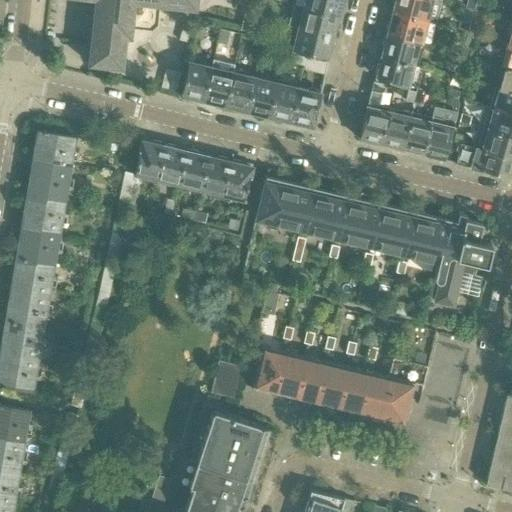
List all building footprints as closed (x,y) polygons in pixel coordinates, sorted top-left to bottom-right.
[(94,0),(88,63),(121,67),(124,36),(129,36),(133,1),(194,8),(194,0),(94,0)] [(304,0),(303,7),(337,16),(337,15),(339,7),(341,6),(342,0),(304,0)] [(394,0),(395,0),(392,12),(425,21),(432,22),(435,11),(428,10),(430,0),(394,0)] [(475,9),(482,11),(486,12),(489,4),(476,1),(475,9)] [(465,6),(460,29),(466,31),(471,8),(465,6)] [(303,7),(297,28),(333,37),(332,35),(334,34),(336,27),(334,25),(336,17),(338,16),(337,16),(303,7)] [(466,31),(477,34),(482,11),(475,9),(471,8),(466,31)] [(386,32),(386,35),(417,43),(419,43),(430,46),(436,23),(432,22),(425,21),(392,12),(389,22),(387,21),(385,31),(386,32)] [(245,13),(241,29),(241,30),(253,33),(257,16),(245,13)] [(192,27),(182,25),(178,40),(188,42),(192,27)] [(207,27),(197,25),(194,37),(201,39),(206,34),(207,27)] [(256,35),(264,38),(267,27),(259,25),(256,35)] [(333,37),(297,28),(292,49),(326,58),(328,49),(331,48),(333,40),(331,38),(333,37)] [(229,31),(219,29),(216,42),(226,44),(229,31)] [(454,52),(460,53),(466,31),(460,29),(454,52)] [(468,55),(472,56),(477,34),(466,31),(460,53),(468,55)] [(383,47),(380,56),(412,64),(417,43),(386,35),(383,36),(381,45),(383,47)] [(251,48),(261,51),(263,42),(253,37),(251,48)] [(263,42),(261,51),(271,54),(273,47),(263,42)] [(501,65),(504,66),(511,68),(511,43),(508,42),(501,65)] [(465,70),(465,69),(468,55),(460,53),(457,68),(465,70)] [(292,61),(303,65),(304,56),(294,54),(292,61)] [(304,56),(303,65),(302,68),(324,74),(327,63),(304,56)] [(419,65),(412,64),(380,56),(378,64),(376,65),(374,73),(375,75),(375,77),(407,85),(410,71),(417,73),(419,65)] [(200,100),(202,102),(210,67),(188,61),(179,95),(182,95),(183,99),(191,101),(193,98),(200,100)] [(511,68),(504,66),(499,87),(511,90),(511,68)] [(166,67),(161,85),(176,89),(181,71),(166,67)] [(222,105),(223,107),(232,72),(210,67),(202,102),(203,101),(211,102),(212,105),(220,107),(222,105)] [(469,70),(466,78),(476,81),(478,73),(469,70)] [(244,110),(245,112),(254,77),(232,72),(223,107),(225,106),(226,109),(234,110),(236,108),(244,110)] [(449,90),(458,93),(463,77),(453,75),(449,90)] [(266,116),(266,117),(275,82),(254,77),(245,112),(247,111),(255,113),(255,116),(263,118),(265,115),(266,116)] [(476,81),(466,78),(464,86),(474,89),(476,81)] [(288,121),(289,122),(298,88),(275,82),(266,117),(268,116),(270,119),(278,121),(280,119),(288,121)] [(511,90),(499,87),(493,108),(511,112),(511,90)] [(298,88),(289,122),(290,121),(298,123),(299,126),(307,128),(309,126),(312,126),(320,93),(298,88)] [(417,88),(416,92),(413,102),(421,105),(425,90),(417,88)] [(378,104),(381,93),(378,92),(371,90),(370,90),(367,102),(358,138),(367,140),(368,142),(380,145),(388,111),(389,107),(378,104)] [(406,100),(413,102),(416,92),(409,90),(406,100)] [(449,101),(453,111),(456,112),(457,110),(458,105),(457,98),(450,96),(449,101)] [(462,106),(458,121),(468,123),(474,103),(464,100),(462,106)] [(431,122),(423,155),(433,158),(435,156),(444,158),(452,128),(453,128),(454,127),(452,127),(456,112),(453,111),(434,107),(430,121),(431,122)] [(511,112),(493,108),(487,129),(511,135),(511,112)] [(393,146),(402,148),(410,117),(388,111),(380,145),(391,148),(393,146)] [(410,152),(423,155),(431,122),(430,121),(410,117),(402,148),(409,150),(410,152)] [(478,126),(472,146),(511,157),(511,135),(487,129),(478,126)] [(37,131),(21,224),(59,231),(62,216),(67,217),(67,214),(62,213),(66,190),(71,190),(72,187),(67,187),(72,152),(77,153),(78,150),(73,149),(75,136),(47,132),(47,130),(42,130),(42,131),(36,130),(36,131),(37,131)] [(141,176),(155,179),(163,144),(162,145),(161,145),(160,142),(153,141),(150,143),(141,141),(133,174),(132,177),(140,179),(141,176)] [(454,163),(459,164),(492,172),(508,176),(509,170),(511,169),(511,166),(511,157),(472,146),(465,144),(464,144),(459,142),(458,147),(455,146),(454,150),(457,151),(455,160),(454,163)] [(155,179),(177,184),(185,150),(184,151),(176,149),(175,146),(167,144),(165,146),(164,146),(163,144),(155,179)] [(177,184),(199,190),(207,155),(205,156),(198,154),(197,151),(189,149),(187,151),(186,151),(185,150),(177,184)] [(199,190),(220,195),(229,160),(227,161),(226,161),(225,158),(218,156),(216,158),(208,156),(207,155),(199,190)] [(229,160),(220,195),(244,200),(250,171),(251,167),(241,164),(240,161),(232,159),(230,162),(229,161),(229,160)] [(456,221),(276,178),(277,173),(275,173),(275,174),(267,173),(268,168),(267,168),(265,174),(255,217),(437,261),(433,276),(440,278),(435,301),(452,305),(461,269),(470,271),(472,260),(485,263),(491,239),(489,239),(489,240),(478,237),(481,222),(465,218),(466,214),(464,214),(464,215),(457,213),(456,221)] [(104,176),(109,183),(115,178),(109,171),(104,176)] [(124,172),(123,176),(102,276),(89,329),(70,405),(79,407),(82,395),(98,331),(111,278),(126,209),(132,179),(132,177),(133,174),(124,172)] [(166,199),(163,213),(171,215),(174,201),(166,199)] [(180,217),(192,220),(194,211),(182,208),(180,217)] [(194,211),(192,220),(205,223),(207,214),(194,211)] [(229,218),(227,228),(236,230),(239,220),(229,218)] [(59,231),(21,224),(0,346),(0,385),(4,386),(4,385),(32,390),(47,393),(48,389),(33,386),(34,378),(39,379),(40,375),(35,375),(40,342),(45,343),(46,339),(41,339),(42,330),(52,332),(53,327),(43,326),(45,315),(50,316),(51,313),(46,312),(51,278),(56,279),(57,276),(52,275),(56,251),(61,252),(61,249),(56,248),(59,231)] [(297,237),(294,248),(302,250),(305,238),(297,237)] [(328,256),(336,258),(338,246),(331,245),(328,256)] [(302,250),(294,248),(292,260),(299,262),(302,250)] [(362,264),(370,266),(372,254),(364,253),(362,264)] [(395,272),(403,274),(406,262),(398,260),(395,272)] [(265,288),(274,290),(276,282),(267,280),(265,288)] [(394,313),(403,315),(407,311),(397,306),(394,313)] [(256,332),(264,334),(267,322),(259,320),(256,332)] [(282,338),(290,340),(292,328),(284,326),(282,338)] [(305,331),(303,343),(311,345),(313,333),(305,331)] [(324,348),(332,350),(334,338),(327,336),(324,348)] [(345,353),(353,355),(355,343),(347,341),(345,353)] [(268,391),(273,392),(283,351),(261,345),(251,387),(259,389),(259,388),(268,390),(268,391)] [(366,358),(374,360),(376,348),(368,346),(366,358)] [(289,396),(294,397),(304,355),(283,351),(273,392),(280,394),(280,393),(289,395),(289,396)] [(310,401),(315,402),(325,360),(304,355),(294,397),(301,399),(301,398),(310,400),(310,401)] [(392,357),(387,375),(377,417),(384,418),(396,421),(404,423),(409,400),(408,400),(409,395),(410,396),(411,393),(410,393),(411,389),(412,389),(412,388),(411,388),(413,383),(413,382),(422,384),(427,365),(392,357)] [(210,392),(226,395),(235,397),(241,366),(218,360),(210,392)] [(331,406),(336,407),(346,365),(325,360),(315,402),(322,404),(323,403),(331,405),(331,406)] [(352,411),(357,412),(367,370),(346,365),(336,407),(343,409),(344,408),(352,410),(352,411)] [(373,416),(377,417),(387,375),(367,370),(357,412),(364,414),(364,413),(373,415),(373,416)] [(511,394),(506,393),(500,416),(511,418),(511,394)] [(0,511),(11,511),(15,489),(20,490),(21,486),(16,485),(20,462),(25,463),(25,460),(21,459),(26,426),(31,426),(32,423),(27,422),(29,410),(0,405),(0,404),(0,403),(0,511)] [(211,410),(210,413),(195,461),(185,458),(177,483),(190,487),(183,511),(176,509),(175,511),(158,511),(170,479),(158,475),(150,499),(142,496),(142,497),(136,511),(239,511),(267,428),(211,410)] [(76,415),(67,413),(44,504),(54,506),(76,415)] [(511,418),(500,416),(495,438),(511,442),(511,418)] [(511,442),(495,438),(490,461),(511,465),(511,442)] [(511,465),(490,461),(484,483),(511,489),(511,465)] [(303,511),(337,511),(339,507),(349,510),(349,509),(352,500),(342,498),(309,491),(303,511)]
